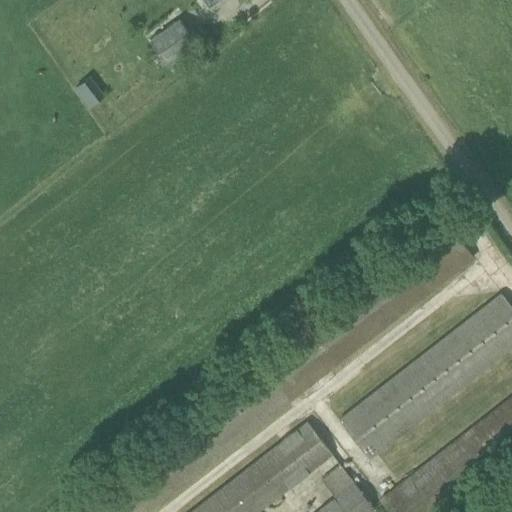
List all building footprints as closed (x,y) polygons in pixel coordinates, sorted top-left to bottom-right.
[(179,17),(148,38),(163,61),(195,39),(179,17)] [(90,105),(104,90),(86,74),(72,89),(90,105)] [(103,499),(112,511),(143,511),(474,257),(444,219),(81,499),(89,510),(103,499)] [(511,306),(501,292),(337,418),(368,457),(511,345),(511,306)] [(389,511),(441,511),(511,457),(511,395),(378,498),(389,511)] [(256,511),(332,453),(306,419),(186,511),(256,511)] [(369,511),(375,507),(338,461),(319,476),(334,496),(314,511),(369,511)]
